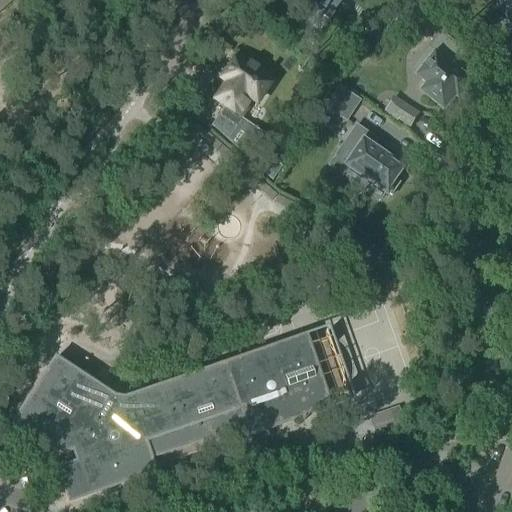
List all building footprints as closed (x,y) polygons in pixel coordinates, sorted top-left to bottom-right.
[(0,0),(0,12),(13,0),(26,0),(32,6),(38,0),(0,0)] [(286,0),(281,8),(310,28),(319,14),(323,16),(326,12),(330,15),(340,0),(286,0)] [(511,0),(487,0),(511,28),(511,0)] [(459,100),(472,84),(469,81),(461,75),(467,67),(461,62),(467,54),(440,33),(427,48),(436,55),(417,77),(428,86),(422,93),(445,112),(456,98),(459,100)] [(211,128),(232,148),(243,132),(234,126),(250,103),(254,106),(272,82),(237,58),(220,82),(225,86),(223,89),(221,87),(213,98),(216,100),(214,103),(224,110),(211,128)] [(344,126),(357,106),(338,93),(324,112),(344,126)] [(390,99),(382,110),(409,129),(417,118),(390,99)] [(390,198),(399,185),(395,183),(402,173),(369,152),(375,143),(354,129),(348,138),(345,142),(358,151),(344,171),(385,198),(386,196),(390,198)] [(55,477),(65,505),(154,474),(154,473),(151,474),(151,472),(162,468),(167,471),(174,472),(180,470),(184,465),(186,459),(284,426),(283,424),(279,425),(277,418),(289,415),(289,416),(345,399),(347,406),(349,406),(343,390),(340,390),(341,384),(341,377),(340,371),(338,366),(336,360),(332,356),(327,351),(328,350),(330,350),(325,337),(324,338),(326,345),(270,362),(270,364),(260,367),(257,361),(261,359),(260,358),(123,406),(111,404),(51,364),(50,365),(54,367),(48,376),(43,379),(39,382),(36,385),(32,389),(37,392),(36,395),(33,393),(30,398),(32,399),(31,402),(26,399),(24,403),(22,408),(21,413),(20,418),(14,427),(11,424),(10,426),(59,457),(64,458),(77,454),(81,464),(57,472),(55,477)] [(396,434),(388,412),(370,419),(377,440),(396,434)]
